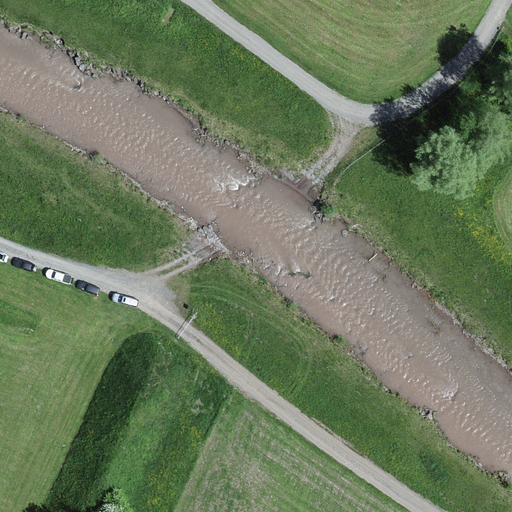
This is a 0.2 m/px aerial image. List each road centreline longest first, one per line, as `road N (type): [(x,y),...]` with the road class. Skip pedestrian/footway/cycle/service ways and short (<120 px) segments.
road 1 (track): [(437,511),(222,358),(149,293),(0,240)]
road 2 (track): [(195,0),(360,122),(405,108),(487,37),(508,0)]
